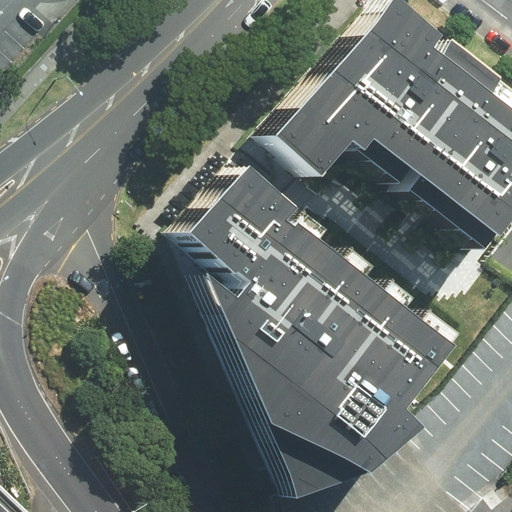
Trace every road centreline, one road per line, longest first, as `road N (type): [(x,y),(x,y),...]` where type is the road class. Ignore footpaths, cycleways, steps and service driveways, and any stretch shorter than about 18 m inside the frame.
road 1 (residential): [(209,511),(54,157)]
road 2 (secondary): [(54,157),(216,0)]
road 3 (motorway): [(54,157),(0,335)]
road 4 (motorway): [(0,364),(98,511)]
